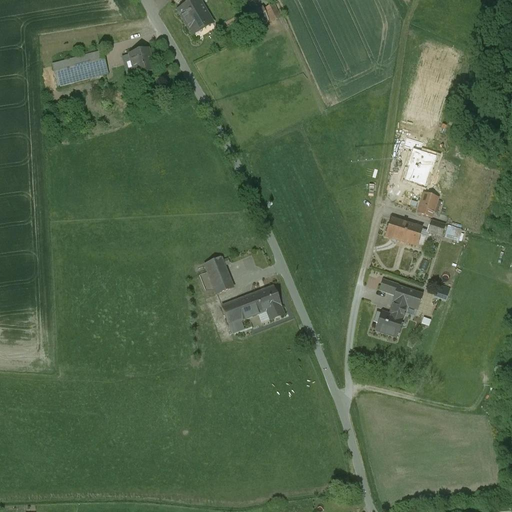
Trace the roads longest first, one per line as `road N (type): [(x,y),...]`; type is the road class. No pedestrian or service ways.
road 1 (unclassified): [(141,0),(226,148),(319,354),(372,511)]
road 2 (track): [(416,0),(406,21),(382,186)]
